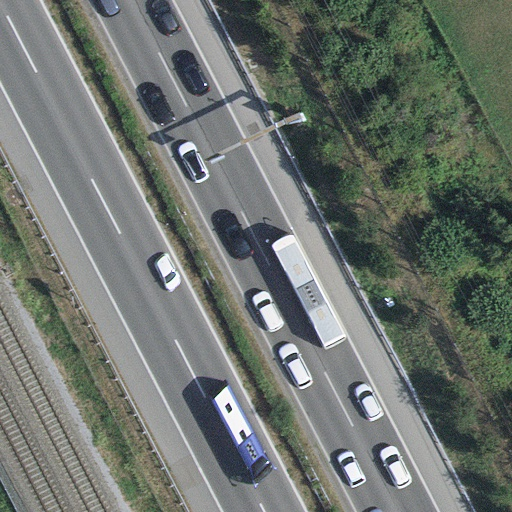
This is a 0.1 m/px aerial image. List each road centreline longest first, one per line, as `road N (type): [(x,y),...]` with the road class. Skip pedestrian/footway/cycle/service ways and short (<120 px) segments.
road 1 (motorway): [(2,0),(265,511)]
road 2 (motorway): [(395,511),(133,0)]
